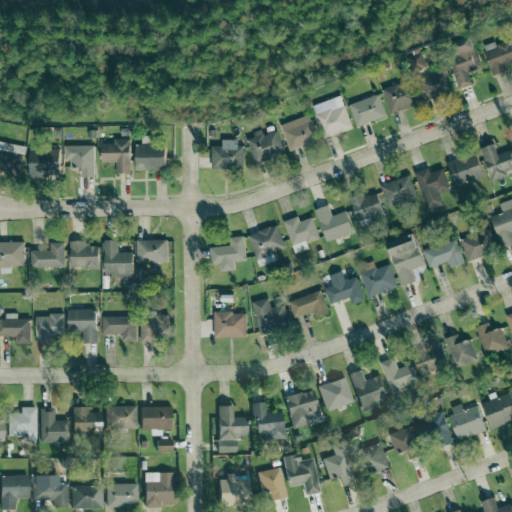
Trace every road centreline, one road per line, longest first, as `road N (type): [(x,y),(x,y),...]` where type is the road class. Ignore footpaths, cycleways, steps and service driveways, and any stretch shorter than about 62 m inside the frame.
road 1 (residential): [(0,376),(265,369),(511,281)]
road 2 (residential): [(33,212),(241,205),(511,105)]
road 3 (residential): [(193,511),(187,128)]
road 4 (residential): [(368,511),(511,458)]
